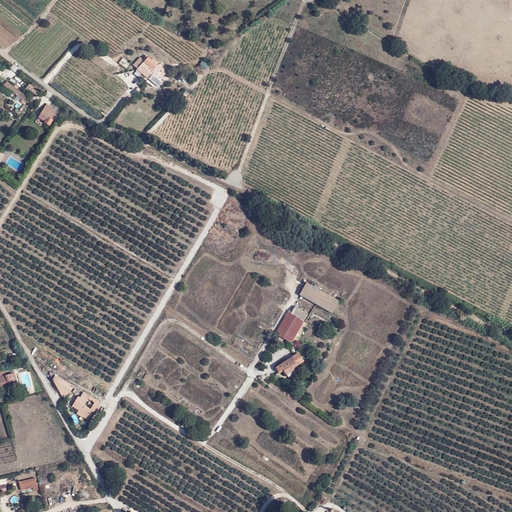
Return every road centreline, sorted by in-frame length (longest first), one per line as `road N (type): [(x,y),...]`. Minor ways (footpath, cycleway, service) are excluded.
road 1 (unclassified): [(511,338),(233,183),(88,117),(0,51)]
road 2 (track): [(198,80),(221,70),(336,130),(377,137),(406,165),(511,221)]
road 3 (track): [(0,224),(67,124),(214,186)]
road 4 (track): [(330,505),(421,317),(462,330)]
road 5 (track): [(303,0),(233,183)]
road 6 (track): [(123,393),(168,321),(254,374)]
road 7 (track): [(21,188),(175,280)]
road 8 (track): [(364,438),(511,495)]
road 9 (track): [(199,440),(306,511)]
